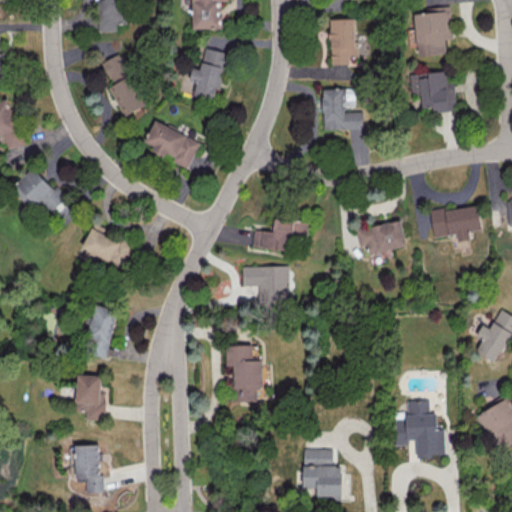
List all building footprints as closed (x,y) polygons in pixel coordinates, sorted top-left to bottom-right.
[(101,0),(102,12),(97,12),(98,31),(116,30),(116,22),(127,22),(125,0),(101,0)] [(191,0),(192,28),(221,28),(220,0),(191,0)] [(414,13),(417,54),(445,53),(444,38),(452,37),(450,5),(426,7),(426,12),(414,13)] [(349,63),(348,56),(356,56),(355,18),(329,18),(330,63),(349,63)] [(193,95),(216,100),(226,52),(205,47),(200,68),(192,66),(189,80),(196,81),(193,95)] [(102,61),(113,83),(108,86),(123,115),(144,105),(118,53),(102,61)] [(409,72),(410,94),(420,93),(421,107),(432,106),(433,111),(455,110),(454,79),(447,79),(446,71),(409,72)] [(322,128),(362,128),(362,111),(343,111),(343,101),(345,101),(345,88),(323,88),(322,128)] [(23,143),(9,97),(0,99),(0,134),(4,134),(8,148),(23,143)] [(188,166),(199,139),(153,120),(144,142),(153,145),(150,151),(188,166)] [(429,210),(432,236),(455,233),(456,240),(469,239),(468,230),(480,228),(477,204),(429,210)] [(251,245),(288,250),(289,236),(306,238),(308,221),(274,217),(272,231),(253,228),(251,245)] [(358,245),(365,244),(367,253),(405,245),(400,219),(355,228),(358,245)] [(82,246),(86,248),(83,255),(99,263),(102,258),(120,267),(132,244),(103,230),(104,227),(94,222),(82,246)] [(287,264),(241,265),(242,285),(257,284),(258,302),(288,301),(287,264)] [(107,357),(116,307),(94,303),(85,353),(107,357)] [(489,327),(482,323),(476,335),(482,338),(475,350),(495,361),(510,335),(511,335),(511,314),(500,308),(489,327)] [(225,344),(226,365),(231,365),(232,401),(256,400),(256,386),(261,386),(260,356),(252,356),(251,344),(225,344)] [(101,390),(102,375),(78,373),(75,408),(86,409),(85,418),(104,419),(107,391),(101,390)] [(476,415),(497,451),(511,442),(511,407),(506,397),(476,415)] [(394,442),(415,442),(416,455),(444,455),(443,427),(436,428),(436,412),(429,412),(428,399),(406,399),(407,411),(394,411),(394,442)] [(104,491),(103,473),(102,473),(101,452),(99,453),(99,444),(74,444),(76,480),(86,480),(86,491),(104,491)] [(333,448),(303,447),(303,487),(316,487),(316,496),(341,497),(341,465),(332,465),(333,448)]
